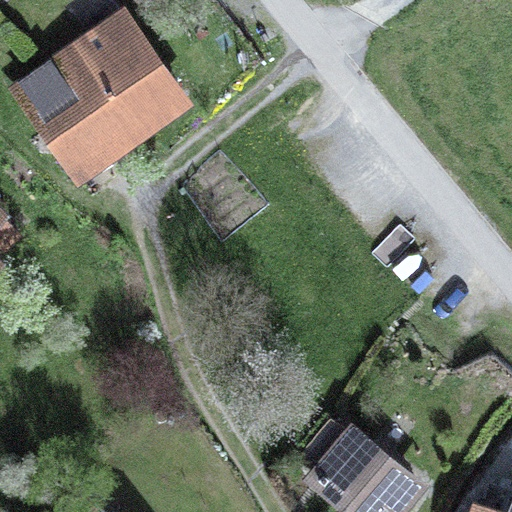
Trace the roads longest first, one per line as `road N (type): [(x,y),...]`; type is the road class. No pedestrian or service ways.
road 1 (track): [(277,511),(204,387),(143,219),(158,184),(317,42)]
road 2 (residential): [(283,0),(511,284)]
